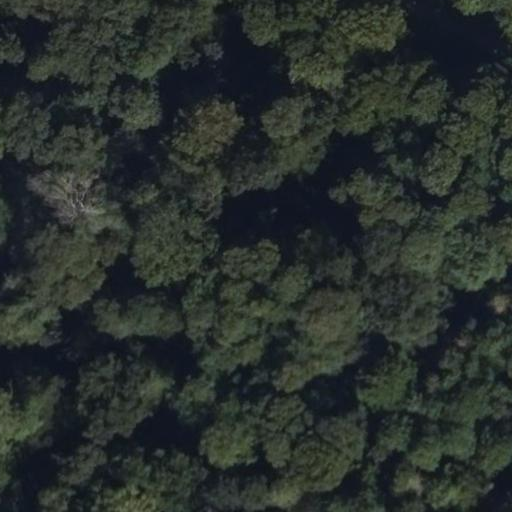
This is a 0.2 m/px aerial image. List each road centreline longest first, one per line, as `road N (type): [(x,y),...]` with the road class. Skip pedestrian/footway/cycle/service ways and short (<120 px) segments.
road 1 (track): [(280,511),(511,272)]
road 2 (track): [(362,0),(511,70)]
